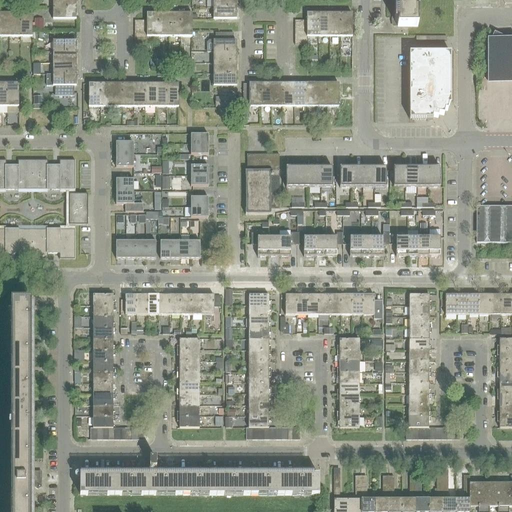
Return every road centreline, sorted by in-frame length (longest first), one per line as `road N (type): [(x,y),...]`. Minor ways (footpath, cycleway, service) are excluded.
road 1 (residential): [(234,278),(464,277),(464,142)]
road 2 (residential): [(100,278),(100,141),(0,141)]
road 3 (residential): [(64,453),(64,278),(100,278)]
road 4 (residential): [(481,453),(321,453)]
road 5 (residential): [(321,453),(161,453)]
road 6 (residential): [(234,278),(233,136)]
road 7 (residential): [(369,138),(364,0)]
road 8 (residential): [(100,278),(234,278)]
road 9 (residential): [(464,142),(464,17)]
road 10 (residential): [(122,16),(86,16),(87,68),(122,68)]
road 11 (residential): [(282,17),(247,16),(247,68),(282,68)]
road 12 (residential): [(481,389),(481,346),(446,346),(446,389)]
road 13 (residential): [(161,389),(160,346),(126,346),(126,389)]
road 14 (residential): [(321,389),(320,346),(286,346),(286,389)]
